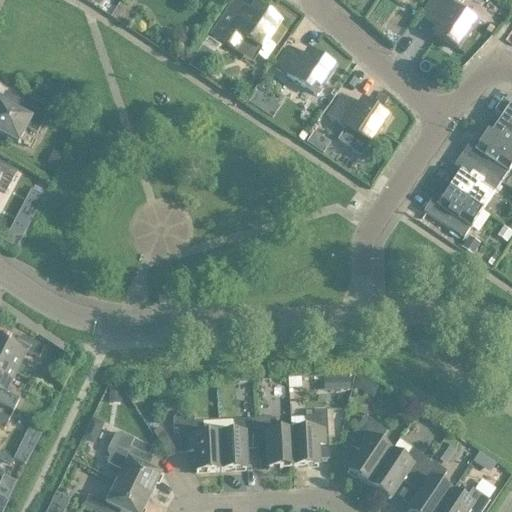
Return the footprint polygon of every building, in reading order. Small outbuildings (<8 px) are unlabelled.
[(474,26),(435,0),(428,0),(417,17),(434,28),(430,34),(456,52),(474,26)] [(207,37),(235,57),(246,41),(260,51),(277,24),(252,8),(247,14),(231,2),(207,37)] [(286,49),(273,69),(315,97),(324,102),(331,91),(323,85),(332,71),(307,54),(302,60),(286,49)] [(198,76),(204,67),(192,59),(186,67),(198,76)] [(256,111),(264,100),(254,93),(246,104),(256,111)] [(338,96),(324,116),(367,145),(385,119),(359,101),(355,108),(338,96)] [(0,136),(15,145),(23,129),(34,135),(44,116),(18,102),(12,112),(0,106),(0,136)] [(511,152),(511,111),(499,103),(492,113),(498,118),(487,134),(487,135),(511,152)] [(311,133),(303,144),(320,155),(327,144),(311,133)] [(458,157),(498,184),(511,163),(511,152),(487,135),(487,134),(484,133),(472,151),(465,146),(458,157)] [(51,151),(44,165),(55,171),(62,157),(51,151)] [(480,212),(498,184),(458,157),(451,167),(458,172),(447,189),(480,212)] [(0,192),(3,194),(14,173),(0,165),(0,192)] [(461,240),(480,212),(447,189),(435,207),(428,202),(420,213),(461,240)] [(28,191),(20,207),(33,214),(41,198),(28,191)] [(466,238),(458,249),(469,256),(477,245),(466,238)] [(0,367),(14,374),(23,354),(36,360),(42,348),(19,337),(14,348),(0,341),(0,367)] [(14,374),(0,367),(0,406),(11,412),(16,401),(4,394),(14,374)] [(356,377),(349,388),(359,393),(365,382),(356,377)] [(347,379),(337,379),(337,393),(347,392),(347,379)] [(106,387),(106,399),(119,399),(119,387),(106,387)] [(218,473),(216,437),(201,438),(200,424),(191,424),(190,419),(186,419),(186,409),(175,409),(170,415),(170,426),(175,426),(176,450),(191,449),(193,474),(218,473)] [(304,433),(288,434),(290,469),(315,468),(314,443),(325,442),(324,412),(311,413),(311,418),(303,419),(304,433)] [(366,488),(388,454),(376,445),(384,433),(387,429),(365,414),(349,437),(354,440),(351,444),(360,451),(345,474),(366,488)] [(272,420),(251,421),(253,446),(264,445),(265,471),(290,469),(288,434),(273,434),(272,420)] [(253,446),(251,421),(231,422),(231,436),(216,437),(218,473),(243,472),(241,446),(253,446)] [(158,429),(150,434),(166,460),(174,455),(158,429)] [(119,473),(114,484),(146,499),(157,477),(140,469),(149,450),(117,435),(112,437),(104,452),(107,459),(104,465),(119,473)] [(19,442),(11,460),(23,466),(32,448),(19,442)] [(439,444),(430,458),(444,467),(453,454),(439,444)] [(411,485),(426,462),(409,450),(401,462),(388,454),(366,488),(386,502),(402,479),(411,485)] [(476,454),(470,463),(480,469),(486,460),(476,454)] [(436,511),(448,494),(436,486),(444,474),(426,462),(411,485),(420,491),(406,511),(436,511)] [(112,511),(113,511),(114,511),(140,511),(146,499),(114,484),(103,506),(90,500),(86,497),(81,508),(89,511),(112,511)] [(0,487),(0,499),(5,501),(9,492),(0,487)] [(461,503),(448,494),(436,511),(480,511),(487,503),(469,491),(461,503)] [(53,495),(50,502),(64,509),(67,501),(53,495)]
